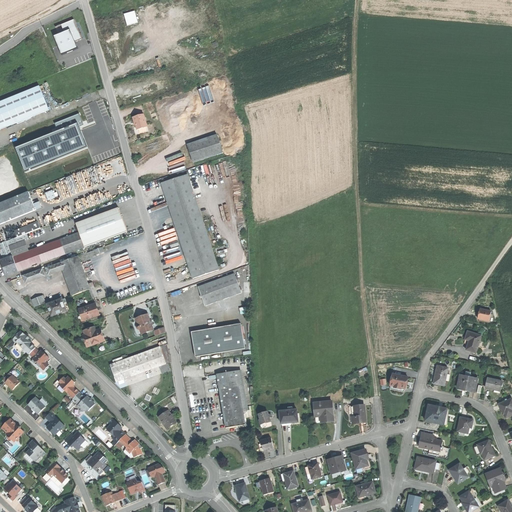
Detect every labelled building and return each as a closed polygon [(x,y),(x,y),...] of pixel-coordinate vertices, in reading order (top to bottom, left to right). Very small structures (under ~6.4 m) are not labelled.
[(126,13),(129,25),(140,22),(137,10),(126,13)] [(68,26),(70,30),(75,42),(82,39),(74,20),(61,25),(63,29),(68,26)] [(54,36),(62,54),(78,48),(75,42),(70,30),(54,36)] [(38,87),(0,102),(0,129),(47,110),(38,87)] [(144,114),(133,117),(134,122),(135,122),(137,130),(147,127),(144,114)] [(17,148),(25,171),(88,148),(79,127),(84,125),(80,115),(56,123),(59,131),(17,148)] [(217,135),(188,145),(194,163),(223,153),(217,135)] [(188,175),(161,184),(193,279),(219,270),(188,175)] [(56,189),(48,192),(50,200),(59,197),(56,189)] [(29,193),(0,204),(0,224),(36,210),(29,193)] [(119,208),(76,224),(79,233),(85,248),(128,232),(119,208)] [(38,222),(15,232),(17,237),(17,238),(26,234),(40,228),(38,222)] [(79,233),(60,240),(66,254),(85,248),(79,233)] [(0,248),(9,245),(9,246),(24,240),(28,238),(26,234),(17,238),(0,244),(0,248)] [(4,260),(1,261),(6,276),(32,267),(38,265),(66,254),(60,240),(28,251),(13,257),(4,260)] [(28,251),(24,240),(9,246),(13,257),(28,251)] [(9,245),(0,248),(0,249),(2,255),(4,260),(13,257),(9,246),(9,245)] [(78,257),(60,263),(63,270),(72,296),(89,290),(90,290),(88,285),(78,257)] [(60,263),(46,268),(47,271),(49,275),(63,270),(60,263)] [(43,269),(24,276),(26,283),(45,276),(44,273),(43,269)] [(235,274),(199,287),(206,306),(242,293),(235,274)] [(43,296),(32,300),(35,306),(45,303),(43,296)] [(62,300),(47,305),(52,316),(66,311),(64,304),(63,300),(62,300)] [(91,306),(80,310),(81,316),(83,322),(87,320),(99,316),(96,308),(92,309),(91,306)] [(491,312),(480,309),(479,314),(478,319),(489,321),(490,314),(491,312)] [(148,315),(137,319),(139,325),(138,325),(137,327),(137,328),(138,330),(139,330),(140,330),(142,334),(154,330),(151,322),(148,315)] [(242,325),(192,333),(193,344),(196,358),(246,349),(242,325)] [(94,328),(84,332),(85,335),(84,336),(88,348),(104,342),(102,335),(100,330),(96,332),(94,328)] [(29,355),(35,349),(29,343),(30,342),(26,339),(24,338),(25,337),(20,332),(13,339),(29,355)] [(482,337),(468,332),(466,338),(465,344),(468,345),(467,350),(476,353),(482,337)] [(160,347),(125,360),(126,363),(161,350),(160,347)] [(115,364),(111,365),(117,383),(170,364),(168,348),(161,350),(126,363),(125,360),(118,363),(115,364)] [(39,352),(35,349),(29,355),(33,358),(32,360),(35,363),(37,362),(40,366),(39,367),(43,370),(48,365),(44,362),(48,358),(46,356),(44,354),(43,355),(40,351),(39,352)] [(448,368),(438,366),(435,377),(434,382),(444,385),(448,368)] [(237,372),(218,375),(226,429),(246,425),(237,372)] [(11,377),(8,374),(3,380),(5,383),(8,387),(12,390),(19,383),(12,377),(11,377)] [(408,378),(393,375),(391,386),(406,390),(406,386),(408,378)] [(465,376),(461,375),(458,389),(462,390),(462,389),(467,390),(474,391),(477,379),(473,378),(465,376)] [(62,389),(73,399),(79,392),(73,387),(73,388),(70,386),(74,383),(72,381),(68,377),(65,380),(63,377),(58,382),(64,387),(62,389)] [(502,381),(488,378),(486,388),(492,389),(500,391),(502,381)] [(83,396),(79,392),(73,399),(72,400),(78,405),(77,406),(81,409),(81,411),(88,411),(94,404),(92,402),(92,399),(85,399),(83,396)] [(45,407),(35,398),(28,405),(31,409),(38,414),(45,407)] [(511,398),(499,404),(503,412),(504,414),(506,418),(511,415),(511,398)] [(332,402),(314,404),(316,424),(323,423),(334,422),(333,415),(332,402)] [(439,407),(429,405),(426,420),(444,425),(447,409),(439,407)] [(365,406),(352,407),(354,424),(358,423),(367,422),(365,406)] [(169,411),(165,414),(159,418),(163,423),(167,429),(176,422),(169,411)] [(268,412),(259,415),(261,421),(259,422),(261,427),(264,426),(266,425),(267,426),(272,424),(270,419),(272,419),(271,415),(269,416),(268,412)] [(297,412),(281,413),(282,426),(290,425),(298,424),(298,421),(300,421),(299,416),(297,416),(297,412)] [(56,418),(51,413),(47,417),(51,421),(50,425),(47,428),(52,433),(54,434),(59,430),(60,431),(64,427),(55,419),(56,418)] [(470,420),(461,418),(458,431),(468,433),(470,427),(471,428),(473,420),(470,420)] [(10,420),(1,429),(7,434),(6,435),(8,436),(8,440),(11,440),(14,442),(16,441),(19,440),(19,435),(21,432),(17,428),(15,426),(15,425),(10,420)] [(117,427),(111,421),(108,425),(110,427),(106,431),(113,437),(111,439),(116,444),(118,442),(123,436),(119,431),(120,429),(117,427)] [(71,433),(64,440),(70,446),(72,445),(75,448),(77,450),(79,448),(80,446),(85,440),(77,433),(73,436),(71,433)] [(123,436),(118,442),(123,446),(125,444),(128,446),(127,448),(132,453),(134,457),(142,453),(140,449),(142,447),(138,443),(134,440),(133,441),(125,434),(123,436)] [(423,437),(422,437),(421,443),(420,448),(429,450),(429,448),(441,451),(443,442),(433,439),(423,437)] [(32,441),(27,446),(30,449),(26,454),(34,460),(39,455),(43,457),(46,454),(39,447),(32,441)] [(273,441),(262,441),(262,444),(262,447),(263,447),(263,451),(263,452),(267,452),(267,453),(270,453),(274,453),(273,441)] [(489,441),(478,445),(481,454),(482,453),(485,459),(495,455),(492,447),(489,441)] [(361,451),(353,453),(358,472),(370,469),(366,456),(368,455),(367,449),(361,451)] [(92,458),(87,462),(90,465),(97,471),(100,468),(104,464),(107,460),(97,452),(92,458)] [(335,458),(329,460),(332,474),(342,471),(347,470),(343,456),(335,458)] [(436,462),(418,457),(415,470),(425,472),(434,474),(436,462)] [(54,462),(42,475),(46,478),(48,475),(51,478),(59,485),(64,480),(66,474),(63,471),(61,470),(60,467),(54,462)] [(314,464),(309,466),(309,467),(312,478),(312,479),(322,476),(319,463),(314,464)] [(460,463),(450,470),(452,474),(454,477),(455,476),(457,479),(456,480),(458,484),(469,477),(460,463)] [(157,464),(148,468),(149,472),(152,471),(154,476),(155,477),(158,484),(165,481),(162,473),(162,468),(157,464)] [(128,478),(135,475),(132,468),(125,471),(128,478)] [(500,469),(487,474),(491,485),(491,486),(493,485),(496,492),(505,489),(506,489),(503,481),(505,480),(503,477),(500,469)] [(289,473),(285,474),(287,481),(286,481),(289,490),(298,487),(294,471),(289,473)] [(131,482),(127,483),(131,494),(135,492),(135,491),(137,490),(139,489),(140,493),(145,491),(141,482),(138,483),(136,478),(131,480),(131,482)] [(265,480),(261,481),(261,482),(259,483),(260,487),(262,487),(264,495),(274,492),(270,479),(265,480)] [(17,480),(14,483),(20,488),(23,486),(17,480)] [(9,484),(4,489),(10,495),(8,497),(12,501),(18,495),(17,494),(21,489),(20,488),(14,483),(13,482),(10,485),(9,484)] [(362,485),(356,486),(359,496),(367,494),(367,495),(373,493),(376,493),(373,482),(365,484),(362,485)] [(240,485),(236,487),(240,502),(250,499),(245,484),(240,485)] [(491,486),(491,485),(489,486),(492,494),(494,496),(497,496),(506,492),(505,489),(496,492),(493,485),(491,486)] [(469,491),(460,496),(465,503),(463,504),(464,506),(466,509),(467,508),(470,511),(478,506),(469,491)] [(112,492),(102,496),(106,506),(114,502),(121,499),(118,492),(113,494),(112,492)] [(340,492),(328,495),(331,505),(335,504),(335,503),(338,502),(343,501),(340,492)] [(417,511),(421,497),(410,495),(407,505),(405,511),(417,511)] [(25,497),(19,503),(22,506),(25,509),(27,511),(33,511),(38,508),(29,499),(28,500),(25,497)] [(57,508),(52,511),(61,511),(64,510),(65,511),(79,511),(74,498),(64,502),(65,504),(57,508)] [(298,503),(292,505),(294,511),(306,511),(312,511),(308,500),(301,502),(298,503)] [(511,511),(511,505),(509,500),(499,506),(502,511),(511,511)]
